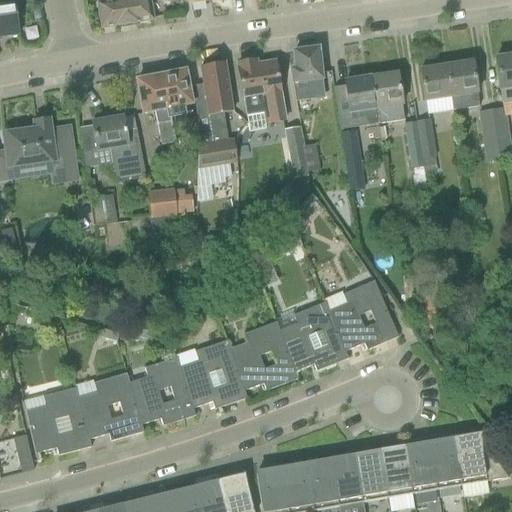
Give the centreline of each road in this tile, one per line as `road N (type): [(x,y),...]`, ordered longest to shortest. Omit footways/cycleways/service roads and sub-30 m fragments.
road 1 (residential): [(0,503),(207,445),(365,384)]
road 2 (residential): [(61,58),(245,18),(425,0)]
